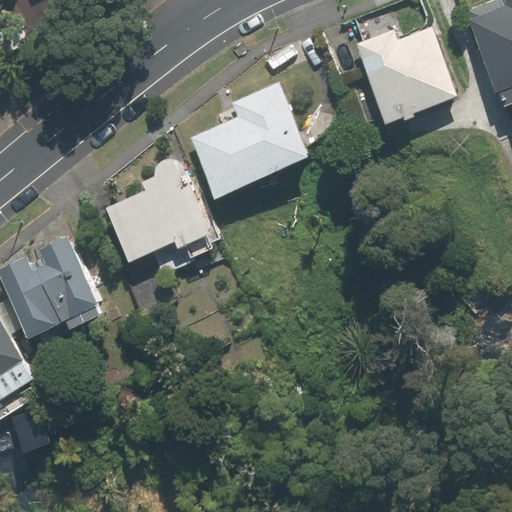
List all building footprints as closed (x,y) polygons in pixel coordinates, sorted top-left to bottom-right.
[(475,18),(507,101),(511,98),(511,0),(509,0),(511,5),(475,18)] [(393,122),(465,95),(438,24),(402,37),(399,28),(362,41),(393,122)] [(194,136),(221,197),(317,154),(283,79),(237,100),(243,114),(194,136)] [(109,207),(134,260),(181,237),(184,244),(216,229),(186,162),(178,157),(168,157),(160,165),(160,174),(146,180),(150,188),(109,207)] [(51,261),(44,264),(69,319),(105,302),(73,234),(44,247),(51,261)] [(35,335),(69,319),(44,264),(39,267),(32,253),(3,267),(35,335)] [(0,402),(43,376),(0,309),(0,402)]
